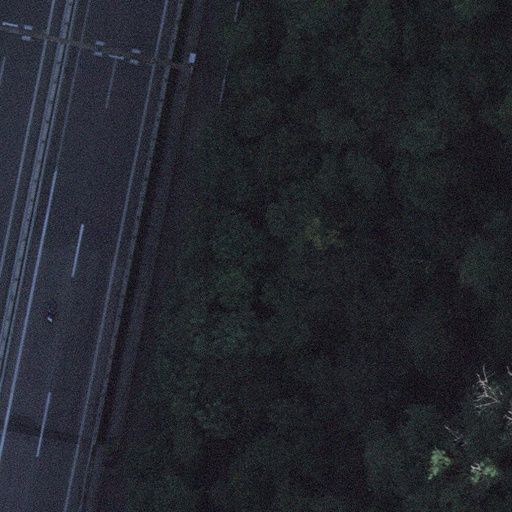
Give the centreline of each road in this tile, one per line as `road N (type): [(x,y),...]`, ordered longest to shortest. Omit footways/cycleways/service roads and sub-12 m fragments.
road 1 (track): [(234,0),(127,511)]
road 2 (motorway): [(24,511),(127,0)]
